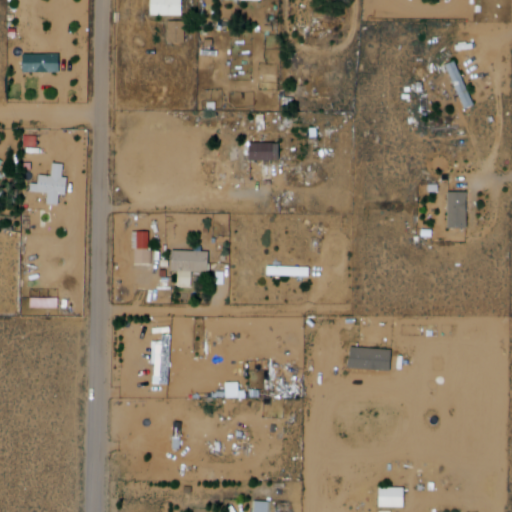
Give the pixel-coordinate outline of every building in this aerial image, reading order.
[(153,0),(183,0),(183,16),(153,15),(153,0)] [(299,0),(314,0),(314,27),(299,27),(299,0)] [(27,56),(64,56),(64,74),(27,74),(27,56)] [(443,65),(461,110),(471,106),(453,61),(443,65)] [(451,67),(459,63),(479,104),(470,109),(451,67)] [(253,144),(287,144),(287,162),(254,162),(253,144)] [(0,159),(8,165),(2,173),(10,178),(0,191),(0,159)] [(42,189),(56,191),(55,201),(63,202),(64,193),(69,194),(72,178),(67,177),(69,165),(58,166),(56,176),(44,174),(42,189)] [(455,193),(471,193),(471,207),(475,207),(475,213),(469,214),(469,226),(455,226),(455,193)] [(132,232),(132,248),(141,248),(141,232),(132,232)] [(176,251),(215,252),(214,272),(196,271),(196,286),(183,286),(183,273),(176,273),(176,251)] [(270,266),(270,274),(313,276),(313,268),(270,266)] [(165,336),(174,336),(173,383),(164,382),(164,375),(160,375),(160,354),(165,354),(165,336)] [(171,448),(179,448),(179,422),(171,422),(171,448)] [(178,422),(185,422),(185,448),(177,448),(178,422)] [(401,508),(401,488),(376,488),(376,508),(401,508)] [(248,511),(265,511),(266,502),(248,502),(248,511)]
